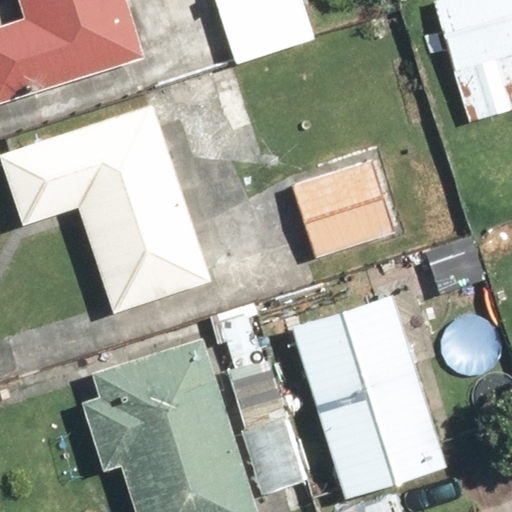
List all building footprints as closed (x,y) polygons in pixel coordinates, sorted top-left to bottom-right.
[(0,98),(131,59),(112,0),(6,0),(12,20),(0,23),(0,98)] [(317,0),(227,0),(254,72),(333,43),(317,0)] [(511,0),(453,0),(441,4),(484,125),(511,115),(511,0)] [(199,279),(139,103),(0,149),(0,203),(8,228),(64,209),(99,312),(199,279)] [(397,167),(296,192),(312,255),(412,230),(397,167)] [(383,293),(275,325),(329,500),(436,467),(383,293)] [(244,511),(188,338),(78,373),(86,397),(66,403),(89,473),(108,467),(123,511),(244,511)]
